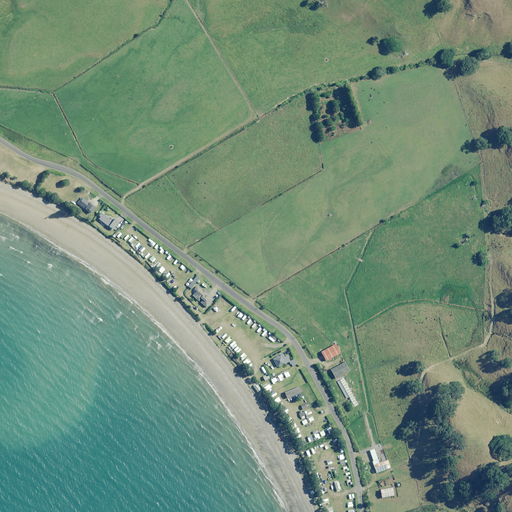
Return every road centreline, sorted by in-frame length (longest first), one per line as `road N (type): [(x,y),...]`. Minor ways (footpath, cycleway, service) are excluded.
road 1 (unclassified): [(0,138),(83,177),(294,339),(347,440),(361,511)]
road 2 (track): [(121,207),(129,192),(252,113),(187,0)]
